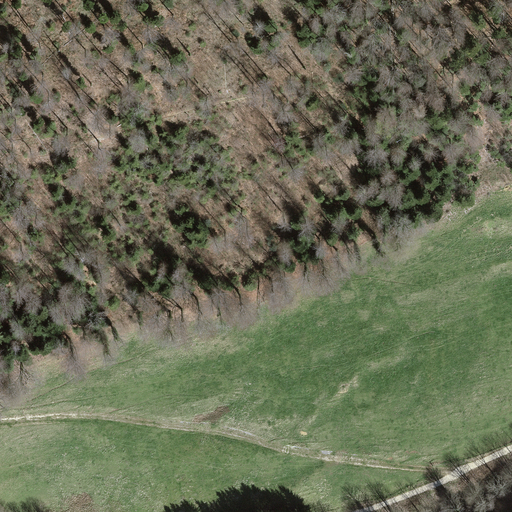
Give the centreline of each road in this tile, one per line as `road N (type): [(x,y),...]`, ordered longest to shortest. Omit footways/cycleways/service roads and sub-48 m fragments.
road 1 (track): [(0,420),(64,414),(199,426),(317,454),(468,471)]
road 2 (track): [(371,511),(511,450)]
